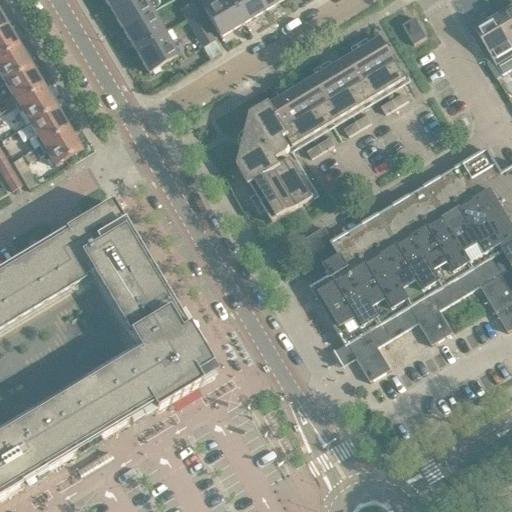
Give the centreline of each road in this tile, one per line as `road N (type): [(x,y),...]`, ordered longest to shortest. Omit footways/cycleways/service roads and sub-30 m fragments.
road 1 (tertiary): [(351,491),(135,130)]
road 2 (residential): [(135,130),(350,0)]
road 3 (residential): [(511,138),(429,0)]
road 4 (tertiary): [(135,130),(57,0)]
road 5 (tertiary): [(511,425),(399,497)]
